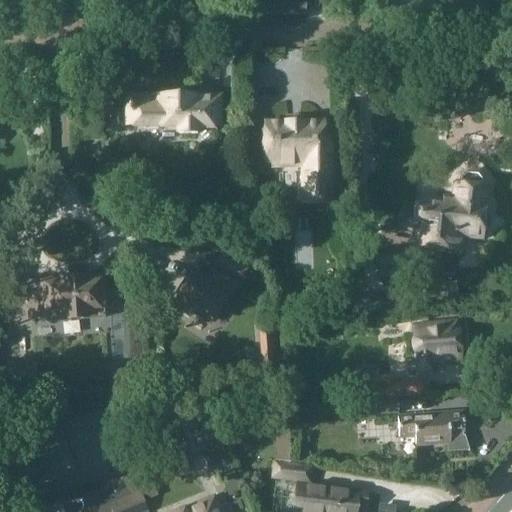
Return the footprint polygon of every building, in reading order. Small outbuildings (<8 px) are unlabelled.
[(258,0),(258,15),(304,17),(304,0),(258,0)] [(218,99),(134,98),(134,127),(180,128),(180,134),(198,135),(198,128),(218,129),(218,99)] [(325,138),(324,122),(302,123),(302,118),(287,118),(287,123),(265,124),(265,132),(263,133),(263,139),(265,140),(265,147),(263,149),(263,154),(265,156),(266,164),(273,164),(273,168),(303,167),(303,203),(334,203),(333,138),(325,138)] [(481,242),(482,234),(489,229),(490,218),(484,211),(486,189),(481,188),(482,183),(477,176),(466,175),(460,180),(459,186),(454,186),(452,200),(444,200),(443,207),(415,204),(413,217),(398,215),(396,236),(411,237),(410,249),(460,255),(462,240),(481,242)] [(216,263),(242,280),(253,263),(227,246),(216,263)] [(389,296),(392,257),(362,253),(360,293),(389,296)] [(192,272),(171,304),(190,316),(193,311),(211,322),(235,285),(213,271),(206,281),(192,272)] [(31,317),(48,316),(49,323),(85,320),(84,313),(104,311),(101,278),(29,284),(31,317)] [(348,305),(321,307),(323,323),(349,322),(348,305)] [(426,315),(410,316),(412,338),(415,377),(434,375),(433,366),(461,363),(457,321),(427,324),(426,315)] [(276,326),(258,327),(261,363),(279,362),(276,326)] [(0,399),(39,397),(37,365),(24,366),(24,363),(5,364),(5,367),(0,367),(0,399)] [(112,373),(114,390),(142,387),(140,371),(112,373)] [(359,380),(361,402),(423,397),(422,381),(395,383),(394,376),(377,377),(378,379),(359,380)] [(375,422),(375,417),(398,415),(397,400),(373,401),(348,404),(350,423),(375,422)] [(448,451),(466,450),(468,451),(463,436),(461,436),(461,433),(463,433),(461,414),(396,419),(397,438),(413,437),(414,446),(447,443),(448,451)] [(275,432),(275,442),(288,442),(288,429),(275,432)] [(170,472),(191,465),(183,441),(161,449),(170,472)] [(200,453),(210,476),(230,467),(221,445),(200,453)] [(309,469),(273,465),(271,479),(307,483),(309,469)] [(145,511),(142,503),(158,497),(147,473),(103,491),(62,508),(64,511),(145,511)] [(364,495),(297,486),(292,511),(353,511),(355,506),(363,507),(364,495)] [(220,511),(215,497),(183,509),(184,511),(181,511),(220,511)]
